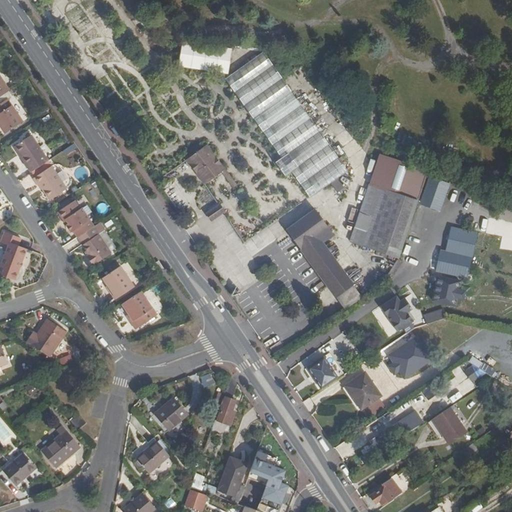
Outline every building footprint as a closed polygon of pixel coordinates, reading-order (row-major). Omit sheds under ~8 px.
[(178,66),(228,73),(232,48),(183,41),(178,66)] [(225,79),(282,157),(275,162),(285,176),(291,171),(310,198),(348,171),(263,52),(225,79)] [(0,97),(11,90),(0,73),(0,97)] [(0,123),(6,133),(20,125),(5,102),(0,104),(0,123)] [(32,172),(49,161),(32,135),(15,146),(32,172)] [(207,144),(186,160),(204,185),(221,172),(226,169),(207,144)] [(35,179),(38,184),(41,182),(44,187),(52,200),(68,189),(53,166),(35,179)] [(237,185),(226,169),(221,172),(233,188),(237,185)] [(419,205),(440,212),(450,184),(428,177),(419,205)] [(351,243),(399,257),(417,199),(369,186),(351,243)] [(75,230),(79,237),(95,226),(85,212),(84,213),(75,200),(59,211),(72,232),(75,230)] [(219,203),(205,213),(211,222),(225,212),(219,203)] [(293,235),(347,307),(361,296),(353,285),(355,284),(324,243),(334,235),(315,210),(288,229),(293,235)] [(95,226),(79,237),(91,254),(88,256),(94,265),(97,263),(98,264),(113,254),(100,234),(106,230),(101,222),(95,226)] [(446,237),(442,252),(457,255),(461,240),(446,237)] [(0,270),(0,275),(16,281),(24,259),(16,256),(19,247),(3,241),(0,249),(6,252),(0,270)] [(479,242),(475,258),(489,262),(493,246),(479,242)] [(450,273),(461,275),(464,261),(453,259),(450,273)] [(117,299),(135,288),(121,267),(103,278),(117,299)] [(417,274),(419,288),(433,286),(432,272),(417,274)] [(324,284),(316,289),(325,307),(334,303),(324,284)] [(156,317),(140,293),(121,305),(128,316),(132,322),(130,324),(135,331),(156,317)] [(387,301),(371,312),(388,338),(405,325),(399,316),(403,313),(396,303),(391,306),(387,301)] [(426,323),(445,318),(442,308),(423,313),(426,323)] [(26,339),(49,355),(66,330),(48,318),(37,332),(33,330),(26,339)] [(461,334),(470,346),(482,338),(473,326),(461,334)] [(0,366),(9,363),(3,345),(0,346),(0,366)] [(71,354),(59,357),(61,365),(73,363),(71,354)] [(494,377),(466,359),(461,363),(478,388),(494,377)] [(320,365),(303,376),(317,396),(334,385),(320,365)] [(365,371),(347,384),(361,406),(380,393),(365,371)] [(238,385),(232,375),(228,378),(222,395),(226,397),(218,421),(230,425),(239,402),(232,398),(238,385)] [(451,402),(462,397),(459,392),(449,397),(451,402)] [(168,432),(188,415),(174,398),(153,414),(168,432)] [(367,405),(372,414),(385,407),(380,398),(367,405)] [(467,431),(451,407),(429,421),(436,431),(440,428),(450,443),(467,431)] [(78,414),(68,422),(76,431),(86,422),(78,414)] [(218,421),(214,419),(211,426),(228,433),(230,425),(218,421)] [(0,422),(0,436),(3,440),(10,434),(0,422)] [(39,450),(53,466),(76,447),(61,431),(39,450)] [(144,473),(165,456),(151,440),(131,458),(144,473)] [(231,448),(214,495),(238,503),(244,486),(238,484),(249,454),(231,448)] [(277,457),(257,450),(247,477),(266,485),(257,510),(263,511),(276,511),(287,485),(279,483),(284,470),(273,466),(277,457)] [(0,471),(0,473),(12,486),(33,469),(20,454),(0,471)] [(191,485),(196,487),(201,476),(196,474),(191,485)] [(392,477),(372,490),(374,493),(371,495),(376,503),(382,499),(385,503),(402,491),(392,477)] [(195,488),(189,485),(183,505),(200,511),(207,495),(194,490),(195,488)] [(147,511),(152,508),(139,494),(118,511),(147,511)]
